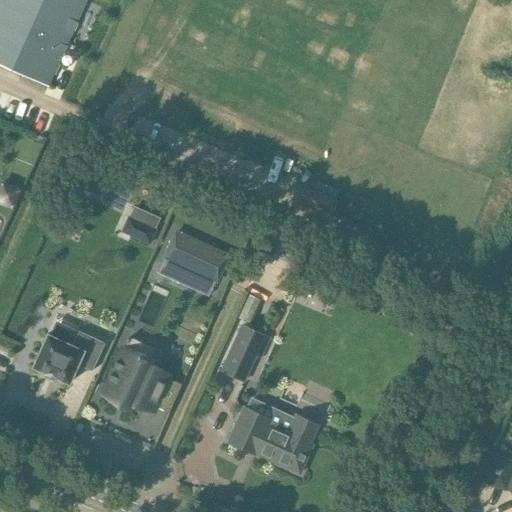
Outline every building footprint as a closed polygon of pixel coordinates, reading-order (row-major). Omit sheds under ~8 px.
[(84,0),(0,0),(0,63),(46,84),(84,0)] [(196,104),(233,0),(186,0),(148,104),(163,109),(168,94),(196,104)] [(345,0),(284,148),(334,168),(404,0),(345,0)] [(339,201),(309,188),(301,206),(332,218),(339,201)] [(128,216),(122,231),(150,244),(157,229),(128,216)] [(165,258),(182,265),(199,273),(216,281),(228,256),(177,232),(165,258)] [(285,234),(274,259),(292,267),(303,242),(285,234)] [(262,334),(240,324),(220,370),(242,380),(262,334)] [(73,345),(62,340),(63,338),(58,336),(57,338),(48,334),(33,367),(70,382),(78,364),(93,370),(105,341),(79,330),(73,345)] [(109,381),(103,393),(118,400),(118,401),(119,402),(120,400),(125,403),(124,404),(126,405),(126,404),(131,406),(133,401),(138,403),(153,410),(155,406),(169,376),(149,367),(151,362),(150,361),(146,360),(147,358),(139,355),(139,356),(125,350),(130,339),(128,338),(123,349),(122,353),(117,362),(116,361),(113,367),(115,368),(112,374),(110,373),(107,380),(109,381)] [(244,407),(228,441),(299,474),(313,444),(310,443),(318,425),(296,414),(294,419),(252,400),(248,409),(244,407)] [(511,475),(511,459),(488,451),(477,480),(506,491),(511,475)]
